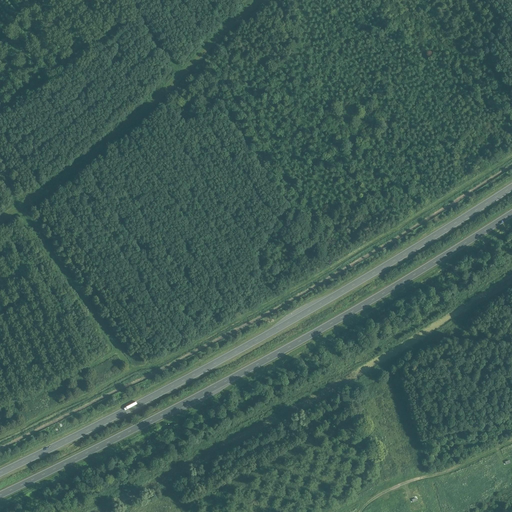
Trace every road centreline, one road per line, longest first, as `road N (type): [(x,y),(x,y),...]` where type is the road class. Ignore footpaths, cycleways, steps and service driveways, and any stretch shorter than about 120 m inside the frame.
road 1 (trunk): [(511,187),(258,340),(0,473)]
road 2 (trunk): [(0,495),(264,361),(511,212)]
road 3 (track): [(0,220),(131,123),(264,0)]
